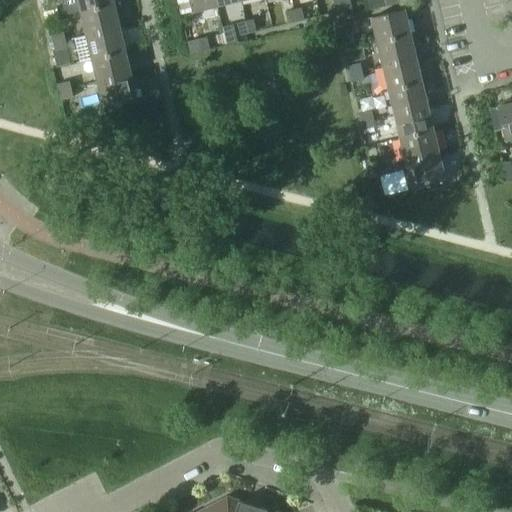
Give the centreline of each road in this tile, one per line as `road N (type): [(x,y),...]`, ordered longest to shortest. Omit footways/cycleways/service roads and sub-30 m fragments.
road 1 (secondary): [(511,414),(161,323)]
road 2 (residential): [(336,511),(317,474),(225,451),(102,511)]
road 3 (secondary): [(161,323),(0,252)]
road 4 (secondary): [(0,282),(88,313),(161,323)]
